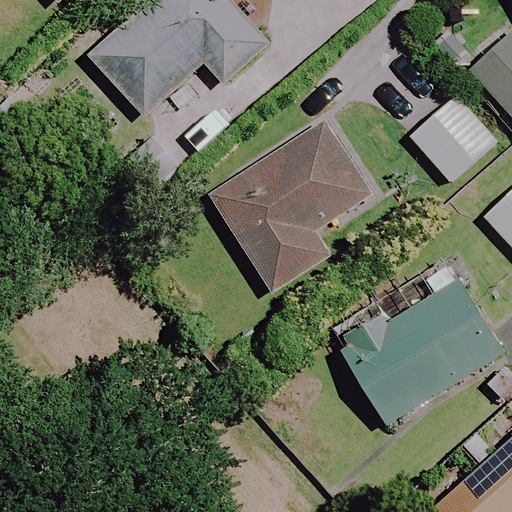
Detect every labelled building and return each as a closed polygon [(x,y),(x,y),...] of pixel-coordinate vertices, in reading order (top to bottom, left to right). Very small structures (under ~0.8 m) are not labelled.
[(265,49),(222,0),(158,0),(87,61),(138,121),(201,68),(218,88),(265,49)] [(511,36),(468,75),(511,125),(511,36)] [(493,144),(452,98),(406,140),(448,186),(493,144)] [(373,194),(322,120),(205,200),(271,297),(328,258),(313,235),(373,194)] [(511,192),(481,222),(511,254),(511,192)] [(499,359),(454,285),(339,354),(383,429),(499,359)] [(511,511),(511,436),(427,511),(511,511)]
